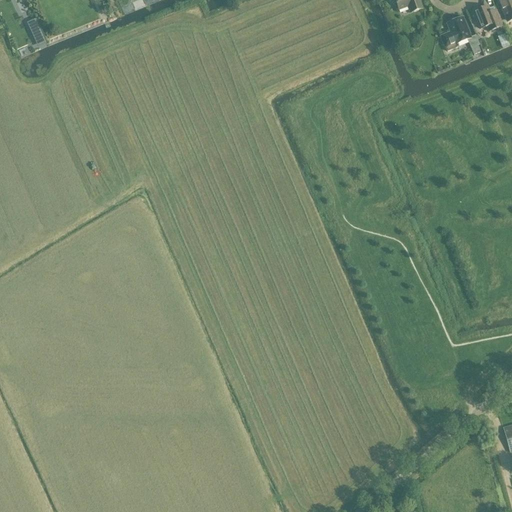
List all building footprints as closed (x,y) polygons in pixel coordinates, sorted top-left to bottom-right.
[(410,14),(423,9),(419,0),(394,0),(399,11),(408,8),(410,14)] [(511,15),(511,0),(497,0),(503,14),(510,11),(511,15)] [(489,33),(502,28),(496,12),(490,14),(488,7),(470,14),(473,21),(476,20),(480,31),(487,29),(489,33)] [(451,34),(441,38),(447,53),(452,51),(459,48),(457,44),(467,40),(474,56),(480,53),(478,46),(479,45),(475,36),(470,38),(462,19),(447,25),(451,34)] [(497,38),(501,49),(508,46),(504,35),(497,38)] [(510,453),(511,452),(511,426),(503,429),(510,453)]
